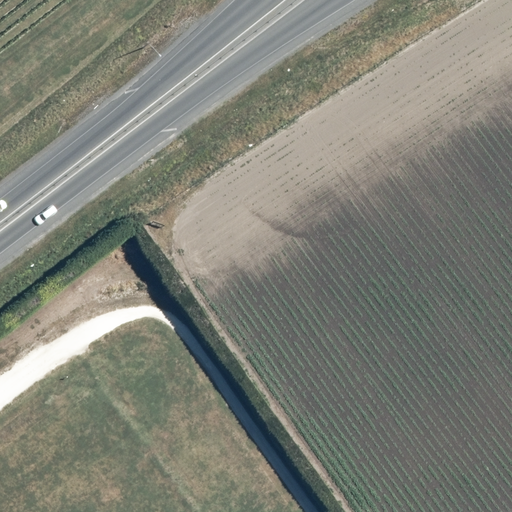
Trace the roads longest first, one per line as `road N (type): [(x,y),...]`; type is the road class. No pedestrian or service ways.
road 1 (trunk): [(329,0),(181,97),(0,237)]
road 2 (trunk): [(0,210),(256,0)]
